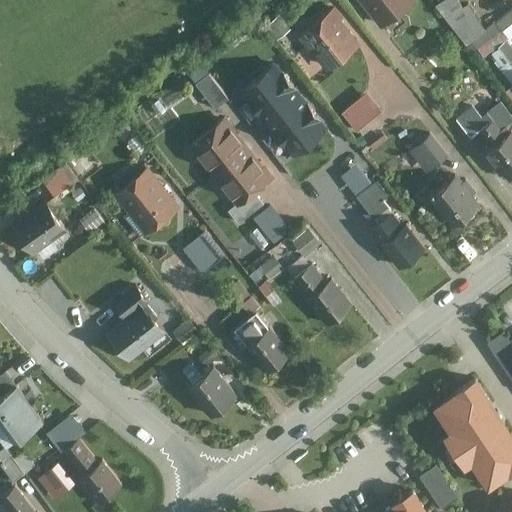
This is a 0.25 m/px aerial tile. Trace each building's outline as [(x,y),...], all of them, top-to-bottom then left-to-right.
[(411,0),(364,0),(383,23),(411,0)] [(357,41),(331,7),(299,31),(325,65),(357,41)] [(274,63),(243,87),(251,97),(249,98),(261,112),(262,111),(276,129),(274,129),(286,144),(287,142),(295,152),(325,128),(318,119),(319,117),(308,103),(306,104),(293,87),(294,86),(283,71),(282,73),(274,63)] [(228,96),(209,72),(195,82),(214,107),(228,96)] [(358,127),(382,108),(367,90),(343,109),(358,127)] [(191,145),(213,174),(250,145),(228,116),(191,145)] [(509,179),(511,177),(511,132),(510,130),(486,149),(509,179)] [(447,155),(429,133),(410,148),(429,170),(447,155)] [(250,145),(213,174),(236,203),(273,174),(250,145)] [(65,162),(42,178),(54,195),(76,179),(65,162)] [(178,202),(147,164),(114,191),(145,229),(178,202)] [(457,172),(430,193),(453,222),(480,201),(457,172)] [(373,182),(358,194),(375,215),(390,203),(373,182)] [(45,200),(12,224),(33,252),(66,228),(45,200)] [(254,213),(267,236),(286,225),(273,202),(254,213)] [(423,245),(394,211),(372,229),(401,264),(423,245)] [(292,237),(304,253),(321,241),(309,225),(292,237)] [(203,270),(224,253),(203,228),(183,245),(203,270)] [(349,304),(313,264),(292,283),(328,323),(349,304)] [(165,328),(143,302),(108,331),(130,358),(165,328)] [(290,350),(256,308),(234,326),(268,368),(290,350)] [(489,342),(511,376),(511,339),(506,331),(489,342)] [(236,391),(213,364),(188,385),(210,412),(236,391)] [(436,403),(492,487),(511,473),(511,432),(475,378),(436,403)] [(46,416),(20,384),(0,399),(0,419),(16,440),(46,416)] [(119,488),(82,438),(62,453),(99,502),(119,488)] [(27,473),(7,448),(0,453),(0,462),(15,482),(27,473)] [(61,459),(38,473),(54,498),(76,483),(61,459)] [(440,506),(458,496),(438,460),(420,470),(440,506)] [(387,511),(437,511),(422,489),(418,483),(396,498),(399,504),(387,511)] [(37,511),(17,486),(3,498),(15,511),(37,511)]
